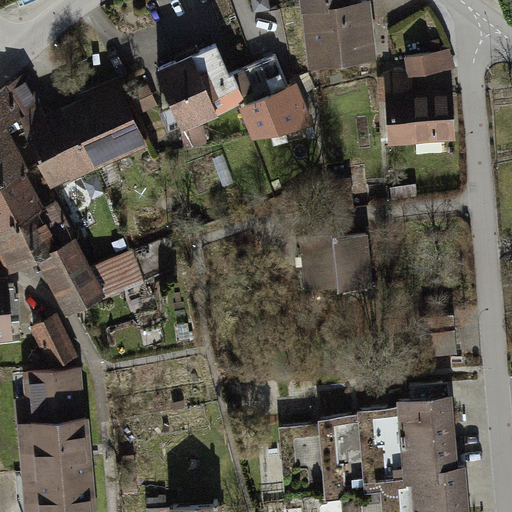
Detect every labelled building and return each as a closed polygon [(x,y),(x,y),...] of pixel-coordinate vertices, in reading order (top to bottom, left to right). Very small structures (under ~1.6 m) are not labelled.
[(307,0),(316,64),(388,55),(381,0),(307,0)] [(227,42),(169,65),(195,125),(247,104),(281,91),(268,58),(241,70),(227,42)] [(448,45),(414,52),(417,70),(452,63),(448,45)] [(417,70),(384,73),(390,142),(462,136),(459,91),(419,94),(417,70)] [(0,95),(0,237),(15,265),(43,261),(74,314),(112,293),(65,199),(51,207),(20,136),(26,133),(57,190),(75,178),(30,73),(0,95)] [(153,142),(124,74),(49,105),(78,173),(153,142)] [(281,91),(247,104),(260,140),(310,122),(296,86),(281,91)] [(379,227),(309,232),(312,287),(382,283),(379,227)] [(104,259),(114,287),(146,276),(137,248),(104,259)] [(0,342),(25,340),(18,275),(0,275),(0,342)] [(69,343),(48,304),(25,315),(46,355),(69,343)] [(432,331),(434,352),(460,349),(458,329),(432,331)] [(97,511),(84,353),(15,359),(27,511),(97,511)] [(458,398),(417,401),(418,418),(284,430),(290,494),(320,491),(321,511),(475,511),(471,467),(464,468),(458,398)] [(232,511),(231,498),(178,501),(178,511),(232,511)]
